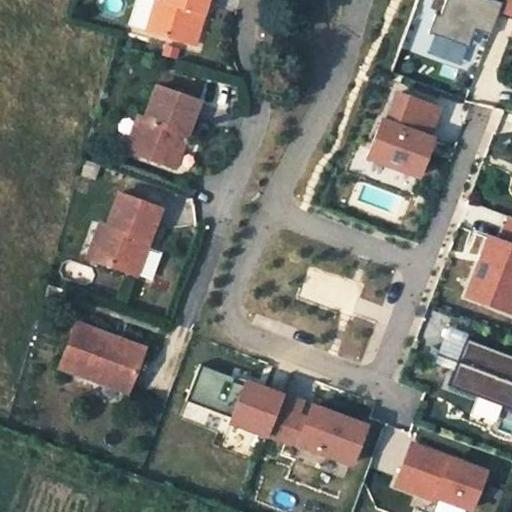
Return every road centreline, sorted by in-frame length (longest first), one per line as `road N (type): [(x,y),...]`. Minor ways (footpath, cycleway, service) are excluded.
road 1 (residential): [(274,207),(241,264),(232,312),(254,340),(378,380),(418,262)]
road 2 (residential): [(183,316),(256,111),(238,32),(248,0)]
road 3 (residential): [(359,0),(310,136),(274,207)]
road 4 (residential): [(274,207),(418,262)]
